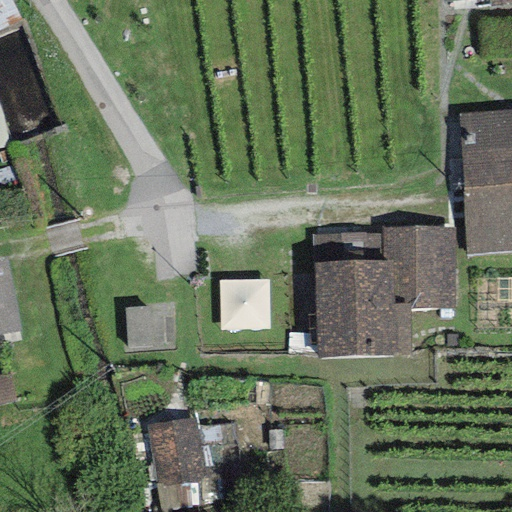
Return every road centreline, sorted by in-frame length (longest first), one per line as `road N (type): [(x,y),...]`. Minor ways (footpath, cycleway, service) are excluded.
road 1 (residential): [(167,222),(39,0)]
road 2 (residential): [(167,222),(0,252)]
